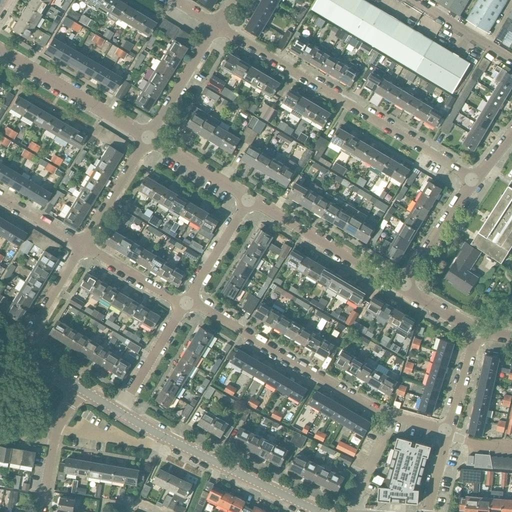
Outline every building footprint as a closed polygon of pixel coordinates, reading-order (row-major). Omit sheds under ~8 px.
[(40,0),(29,0),(26,6),(40,16),(47,4),(40,0)] [(70,2),(65,0),(61,8),(65,10),(70,2)] [(88,0),(86,4),(96,10),(97,8),(101,0),(88,0)] [(97,8),(107,14),(108,12),(115,0),(101,0),(97,8)] [(107,14),(106,15),(110,17),(110,18),(115,21),(117,17),(118,18),(126,5),(117,0),(115,0),(108,12),(107,14)] [(272,12),(279,1),(277,0),(263,0),(260,6),(272,12)] [(366,17),(372,5),(363,0),(317,0),(312,9),(354,35),(366,16),(366,17)] [(460,16),(469,0),(439,0),(438,3),(460,16)] [(478,0),(466,20),(488,33),(507,0),(478,0)] [(118,18),(115,23),(124,29),(127,23),(128,23),(135,11),(126,5),(118,18)] [(390,16),(372,5),(366,17),(383,27),(390,16)] [(33,27),(40,16),(26,6),(19,18),(33,27)] [(265,24),(272,12),(260,6),(253,17),(265,24)] [(299,12),(304,15),(308,9),(303,6),(299,12)] [(74,10),(70,7),(66,14),(67,14),(66,15),(77,21),(80,15),(73,11),(74,10)] [(128,23),(137,29),(145,17),(135,11),(128,23)] [(304,15),(299,12),(295,18),(300,21),(304,15)] [(52,23),(56,25),(61,17),(57,15),(52,23)] [(90,19),(87,17),(82,15),(78,22),(86,26),(90,19)] [(354,35),(395,59),(412,29),(390,16),(383,27),(366,17),(366,16),(354,35)] [(511,21),(511,18),(508,16),(502,27),(507,30),(511,21)] [(65,17),(62,23),(73,30),(77,24),(65,17)] [(145,17),(137,29),(147,35),(155,23),(145,17)] [(265,24),(253,17),(246,29),(258,36),(265,24)] [(33,27),(19,18),(12,29),(26,38),(33,27)] [(161,32),(168,21),(162,18),(156,29),(161,32)] [(96,23),(90,19),(86,26),(93,30),(96,23)] [(161,32),(166,36),(173,25),(168,21),(161,32)] [(56,25),(52,23),(47,31),(52,33),(56,25)] [(77,24),(73,30),(77,33),(81,26),(77,24)] [(166,36),(172,39),(178,28),(173,25),(166,36)] [(507,30),(502,27),(496,38),(503,42),(509,31),(507,30)] [(172,39),(173,40),(182,46),(189,35),(178,28),(172,39)] [(433,41),(412,29),(395,59),(415,71),(433,41)] [(284,36),(289,39),(293,33),(287,30),(284,36)] [(308,43),(309,41),(305,38),(300,35),(300,34),(297,32),(294,37),(297,39),(290,50),(300,56),(308,43)] [(49,37),(44,33),(37,44),(43,47),(49,37)] [(96,43),(99,37),(95,35),(91,41),(96,43)] [(289,39),(284,36),(277,47),(283,50),(289,39)] [(99,37),(96,43),(100,46),(104,40),(99,37)] [(57,56),(64,45),(52,38),(45,50),(57,56)] [(173,40),(166,50),(180,58),(186,48),(182,46),(173,40)] [(433,41),(415,71),(452,93),(470,63),(433,41)] [(318,49),(308,43),(300,56),(310,62),(318,49)] [(362,43),(358,50),(362,52),(362,51),(369,55),(365,61),(370,64),(377,52),(372,49),(365,45),(362,43)] [(75,52),(64,45),(57,56),(68,63),(75,52)] [(318,49),(310,62),(320,68),(328,55),(330,51),(320,45),(318,49)] [(118,57),(122,51),(118,48),(114,54),(118,57)] [(166,50),(160,60),(173,69),(180,58),(166,50)] [(122,51),(118,57),(123,60),(127,53),(122,51)] [(68,63),(80,70),(87,58),(75,52),(68,63)] [(377,52),(370,64),(375,67),(383,55),(377,52)] [(232,72),(240,59),(229,53),(222,66),(232,72)] [(320,68),(330,74),(338,61),(328,55),(320,68)] [(477,68),(483,71),(484,72),(490,62),(484,57),(477,68)] [(80,70),(91,77),(98,65),(87,58),(80,70)] [(250,65),(240,59),(232,72),(242,78),(250,65)] [(167,79),(173,69),(160,60),(153,71),(167,79)] [(330,74),(340,80),(348,67),(338,61),(330,74)] [(348,67),(340,80),(350,86),(359,71),(356,69),(358,66),(350,62),(348,67)] [(375,92),(383,79),(386,73),(375,67),(370,64),(362,78),(367,81),(365,85),(375,92)] [(91,77),(103,83),(109,72),(98,65),(91,77)] [(242,78),(252,84),(260,71),(250,65),(242,78)] [(496,79),(500,81),(511,88),(511,86),(511,74),(510,73),(497,65),(490,76),(495,79),(496,79)] [(482,73),(477,70),(471,79),(476,82),(482,73)] [(161,89),(167,79),(153,71),(147,81),(161,89)] [(252,84),(262,90),(270,77),(260,71),(252,84)] [(109,72),(103,83),(114,90),(121,79),(109,72)] [(270,77),(262,90),(272,96),(280,83),(270,77)] [(393,85),(383,79),(375,92),(385,97),(393,85)] [(471,90),(476,82),(471,79),(466,87),(471,90)] [(128,83),(124,81),(117,92),(123,95),(130,84),(128,83)] [(155,99),(161,89),(147,81),(141,91),(155,99)] [(220,93),(223,87),(213,81),(209,87),(220,93)] [(500,81),(494,92),(505,99),(511,88),(500,81)] [(429,92),(433,85),(429,83),(425,89),(429,92)] [(402,90),(393,85),(385,97),(395,103),(402,90)] [(204,87),(201,93),(216,102),(220,97),(204,87)] [(301,95),(290,89),(283,103),(280,107),(291,113),(301,95)] [(138,96),(134,102),(148,111),(155,99),(141,91),(139,90),(136,94),(138,96)] [(413,96),(402,90),(395,103),(405,109),(413,96)] [(469,94),(464,91),(459,99),(464,102),(469,94)] [(1,103),(7,106),(14,96),(8,92),(1,103)] [(494,92),(488,102),(499,109),(505,99),(494,92)] [(311,102),(301,95),(291,113),(301,119),(303,115),(311,102)] [(452,97),(450,95),(444,104),(451,109),(456,100),(452,97)] [(22,115),(29,103),(17,96),(10,108),(22,115)] [(423,102),(413,96),(405,109),(415,115),(423,102)] [(464,102),(459,99),(454,108),(459,111),(464,102)] [(228,108),(231,103),(225,100),(222,104),(228,108)] [(303,115),(313,120),(321,108),(311,102),(303,115)] [(432,108),(423,102),(415,115),(425,121),(432,108)] [(488,102),(482,112),(493,119),(499,109),(488,102)] [(22,115),(33,122),(40,110),(29,103),(22,115)] [(231,103),(228,108),(234,111),(237,107),(231,103)] [(265,120),(272,108),(265,104),(260,111),(263,113),(260,117),(265,120)] [(190,112),(186,118),(190,121),(186,127),(198,134),(209,115),(204,112),(194,106),(190,112)] [(272,108),(265,120),(270,123),(277,111),(272,108)] [(321,108),(313,120),(323,126),(331,114),(321,108)] [(432,108),(425,121),(435,127),(443,114),(432,108)] [(33,122),(44,128),(51,116),(40,110),(33,122)] [(447,120),(454,124),(452,123),(457,114),(452,111),(447,120)] [(482,112),(475,123),(487,130),(493,119),(482,112)] [(198,134),(209,140),(218,126),(220,122),(209,115),(198,134)] [(44,128),(56,135),(63,123),(51,116),(44,128)] [(253,116),(241,137),(247,140),(259,120),(253,116)] [(259,120),(247,140),(252,144),(264,123),(259,120)] [(454,124),(447,120),(440,130),(447,135),(454,124)] [(56,135),(67,142),(74,130),(63,123),(56,135)] [(481,140),(487,130),(475,123),(469,133),(481,140)] [(95,138),(96,139),(103,128),(98,125),(91,135),(95,138)] [(209,140),(220,147),(229,133),(218,126),(209,140)] [(9,137),(13,130),(8,128),(4,134),(9,137)] [(108,131),(103,128),(96,139),(102,142),(108,131)] [(342,147),(350,134),(339,128),(332,141),(342,147)] [(283,140),(286,136),(275,129),(272,134),(277,137),(283,140)] [(74,130),(67,142),(79,148),(86,137),(74,130)] [(114,134),(108,131),(102,142),(104,143),(107,145),(114,134)] [(229,133),(220,147),(232,154),(240,139),(229,133)] [(481,140),(469,133),(463,144),(474,150),(481,140)] [(119,138),(114,134),(107,145),(112,148),(119,138)] [(342,147),(352,153),(360,140),(350,134),(342,147)] [(286,136),(283,140),(290,144),(292,140),(286,136)] [(317,151),(325,139),(319,136),(312,148),(317,151)] [(124,141),(119,138),(112,148),(118,152),(124,141)] [(325,139),(317,151),(318,151),(313,159),(330,168),(332,164),(320,158),(329,142),(325,139)] [(352,153),(362,159),(370,146),(360,140),(352,153)] [(105,150),(102,156),(115,164),(121,154),(118,152),(112,148),(107,145),(104,143),(101,148),(105,150)] [(35,144),(31,150),(36,153),(40,147),(35,144)] [(250,145),(241,160),(253,166),(261,152),(251,146),(250,145)] [(362,159),(372,165),(380,152),(370,146),(362,159)] [(310,158),(314,153),(308,149),(307,148),(297,165),(303,168),(307,161),(308,162),(310,158)] [(273,159),(261,152),(253,166),(264,173),(273,159)] [(390,158),(380,152),(372,165),(382,171),(390,158)] [(82,159),(82,158),(78,156),(74,162),(78,165),(80,162),(82,159)] [(109,175),(115,164),(102,156),(95,166),(109,175)] [(400,164),(390,158),(382,171),(392,177),(400,164)] [(284,165),(273,159),(264,173),(275,180),(284,165)] [(331,169),(339,173),(343,167),(335,162),(331,169)] [(318,171),(321,166),(315,163),(312,167),(318,171)] [(400,164),(392,177),(402,183),(410,170),(400,164)] [(284,165),(275,180),(287,186),(295,172),(284,165)] [(103,185),(109,175),(95,166),(89,177),(103,185)] [(321,166),(318,171),(325,175),(327,170),(321,166)] [(16,174),(5,167),(0,174),(0,179),(9,185),(16,174)] [(406,182),(411,185),(418,175),(412,172),(406,182)] [(28,181),(16,174),(9,185),(21,192),(28,181)] [(157,183),(147,176),(139,190),(149,196),(157,183)] [(288,196),(299,203),(308,189),(302,185),(305,179),(300,176),(296,182),(288,196)] [(341,184),(343,180),(337,176),(335,180),(341,184)] [(96,195),(103,185),(89,177),(83,187),(96,195)] [(343,180),(341,184),(347,188),(350,183),(343,180)] [(39,187),(28,181),(21,192),(32,199),(39,187)] [(511,243),(511,181),(484,225),(511,243)] [(422,192),(435,200),(441,189),(429,182),(422,192)] [(167,189),(157,183),(149,196),(159,202),(167,189)] [(380,197),(383,191),(373,185),(369,192),(376,196),(376,195),(380,197)] [(400,193),(404,195),(408,189),(404,186),(400,193)] [(39,187),(32,199),(44,206),(51,194),(39,187)] [(90,206),(96,195),(83,187),(76,197),(90,206)] [(178,195),(167,189),(159,202),(169,209),(178,195)] [(319,195),(308,189),(299,203),(310,210),(319,195)] [(53,197),(57,200),(59,197),(61,199),(64,195),(57,191),(53,197)] [(429,210),(435,200),(422,192),(416,202),(429,210)] [(323,198),(319,195),(310,210),(322,216),(333,197),(326,193),(323,198)] [(366,193),(363,197),(369,201),(372,197),(366,193)] [(169,209),(180,215),(188,201),(178,195),(169,209)] [(84,216),(90,206),(76,197),(70,208),(84,216)] [(322,216),(333,223),(341,208),(344,203),(333,197),(322,216)] [(180,215),(190,221),(198,207),(188,201),(180,215)] [(423,220),(429,210),(416,202),(410,213),(423,220)] [(382,203),(379,207),(386,211),(388,206),(382,203)] [(141,210),(131,204),(127,209),(138,215),(141,210)] [(190,221),(200,227),(209,213),(198,207),(190,221)] [(388,213),(392,216),(396,209),(392,207),(388,213)] [(84,216),(70,208),(64,218),(77,226),(84,216)] [(352,215),(341,208),(333,223),(344,230),(352,215)] [(134,222),(136,218),(126,212),(123,217),(133,223),(134,222)] [(209,213),(200,227),(211,233),(219,219),(209,213)] [(417,231),(423,220),(410,213),(404,223),(417,231)] [(363,222),(352,215),(344,230),(355,236),(363,222)] [(14,228),(3,221),(0,226),(0,234),(8,239),(14,228)] [(363,222),(355,236),(366,243),(375,228),(363,222)] [(411,241),(417,231),(404,223),(398,233),(411,241)] [(501,263),(511,246),(511,243),(484,225),(471,244),(501,263)] [(14,228),(8,239),(19,246),(26,235),(14,228)] [(379,228),(376,234),(389,242),(391,239),(386,237),(386,236),(381,234),(383,230),(379,228)] [(253,240),(266,248),(276,254),(284,259),(291,248),(284,243),(280,249),(270,242),(273,237),(260,229),(253,240)] [(39,233),(33,230),(31,234),(27,240),(32,244),(39,233)] [(124,237),(113,231),(106,244),(116,250),(124,237)] [(44,236),(39,233),(32,244),(33,244),(38,247),(44,236)] [(405,251),(411,241),(398,233),(392,243),(405,251)] [(372,240),(376,243),(380,237),(389,242),(376,234),(372,240)] [(38,247),(43,250),(50,240),(44,236),(38,247)] [(116,250),(127,256),(134,243),(124,237),(116,250)] [(24,245),(20,251),(24,253),(23,254),(26,255),(33,244),(32,244),(27,240),(24,245)] [(55,243),(50,240),(43,250),(44,251),(48,254),(55,243)] [(192,240),(189,246),(199,252),(203,246),(192,240)] [(253,240),(247,250),(260,258),(266,248),(253,240)] [(54,257),(60,246),(55,243),(48,254),(54,257)] [(145,249),(134,243),(127,256),(137,262),(145,249)] [(405,251),(392,243),(385,254),(398,262),(405,251)] [(446,278),(454,283),(453,285),(460,289),(462,286),(469,290),(477,278),(468,272),(480,252),(468,244),(446,278)] [(198,254),(187,248),(184,253),(194,260),(198,254)] [(155,255),(145,249),(137,262),(147,268),(155,255)] [(296,269),(304,255),(294,249),(286,263),(296,269)] [(247,250),(241,261),(254,269),(260,258),(247,250)] [(44,251),(37,261),(51,270),(57,259),(54,257),(48,254),(44,251)] [(278,269),(284,259),(276,254),(274,258),(278,261),(274,267),(278,269)] [(147,268),(157,274),(165,261),(155,255),(147,268)] [(315,261),(304,255),(296,269),(307,275),(315,261)] [(37,261),(31,271),(44,280),(51,270),(37,261)] [(157,274),(168,280),(176,267),(165,261),(157,274)] [(241,261),(235,271),(247,279),(254,269),(241,261)] [(325,267),(315,261),(307,275),(317,281),(325,267)] [(176,267),(168,280),(178,287),(186,274),(176,267)] [(268,277),(272,280),(275,273),(278,269),(274,267),(268,277)] [(335,273),(325,267),(317,281),(327,287),(335,273)] [(38,290),(44,280),(31,271),(25,282),(38,290)] [(241,289),(247,279),(235,271),(228,281),(241,289)] [(87,273),(85,278),(80,286),(90,292),(98,280),(87,273)] [(327,287),(338,293),(346,280),(335,273),(327,287)] [(272,280),(268,277),(264,284),(262,287),(266,290),(268,286),(272,280)] [(32,300),(34,296),(38,290),(25,282),(20,279),(14,289),(18,292),(32,300)] [(90,292),(100,298),(108,286),(98,280),(90,292)] [(338,293),(348,299),(356,286),(346,280),(338,293)] [(235,299),(236,296),(241,289),(228,281),(222,292),(235,299)] [(100,298),(111,305),(119,292),(108,286),(100,298)] [(356,286),(348,299),(359,306),(367,292),(356,286)] [(255,298),(259,300),(263,294),(266,290),(262,287),(255,298)] [(293,296),(282,290),(280,294),(290,300),(293,296)] [(26,310),(32,300),(18,292),(12,302),(26,310)] [(111,305),(121,311),(129,298),(119,292),(111,305)] [(259,300),(255,298),(254,297),(250,295),(249,297),(246,301),(247,302),(243,309),(251,314),(259,300)] [(376,315),(384,302),(374,296),(366,309),(376,315)] [(83,303),(73,297),(70,302),(80,309),(83,303)] [(139,304),(129,298),(121,311),(131,317),(139,304)] [(26,310),(12,302),(5,313),(19,321),(26,310)] [(303,302),(301,306),(308,310),(310,306),(303,302)] [(395,308),(384,302),(376,315),(387,321),(395,308)] [(264,321),(271,309),(261,303),(253,315),(264,321)] [(150,310),(139,304),(131,317),(142,323),(150,310)] [(271,309),(264,321),(274,328),(282,315),(284,310),(274,304),(271,309)] [(387,321),(397,327),(405,314),(395,308),(387,321)] [(93,311),(90,315),(97,318),(101,321),(104,316),(94,309),(93,311)] [(150,310),(142,323),(152,329),(156,324),(158,325),(162,318),(160,317),(160,316),(150,310)] [(345,323),(351,326),(359,314),(352,310),(345,323)] [(324,314),(321,318),(328,322),(331,318),(324,314)] [(397,327),(395,331),(406,337),(406,336),(411,339),(416,323),(415,322),(416,320),(405,314),(397,327)] [(274,328),(285,334),(292,321),(282,315),(274,328)] [(69,327),(58,321),(50,334),(61,341),(69,327)] [(285,334),(295,340),(303,327),(292,321),(285,334)] [(339,323),(337,327),(343,331),(345,327),(339,323)] [(79,333),(69,327),(61,341),(71,347),(79,333)] [(206,345),(213,335),(200,327),(194,338),(206,345)] [(295,340),(305,346),(313,333),(303,327),(295,340)] [(89,339),(79,333),(71,347),(81,353),(89,339)] [(305,346),(316,352),(323,339),(313,333),(305,346)] [(200,356),(206,345),(194,338),(188,348),(200,356)] [(364,338),(362,342),(373,349),(375,344),(364,338)] [(100,345),(89,339),(81,353),(91,359),(100,345)] [(333,358),(339,348),(323,339),(316,352),(326,358),(328,355),(333,358)] [(437,351),(450,355),(454,343),(441,339),(437,351)] [(130,342),(127,347),(137,354),(140,348),(130,342)] [(383,355),(386,351),(375,344),(373,349),(383,355)] [(110,352),(100,345),(91,359),(102,365),(110,352)] [(194,366),(200,356),(188,348),(181,358),(194,366)] [(250,356),(239,349),(238,349),(231,361),(243,368),(250,356)] [(346,370),(354,356),(343,350),(335,363),(346,370)] [(446,367),(450,355),(437,351),(434,363),(446,367)] [(120,358),(110,352),(102,365),(112,372),(120,358)] [(483,368),(496,371),(499,358),(486,355),(483,368)] [(243,368),(254,375),(261,363),(250,356),(243,368)] [(365,363),(354,356),(346,370),(357,376),(365,363)] [(120,358),(112,372),(122,378),(131,364),(120,358)] [(188,376),(194,366),(181,358),(175,369),(188,376)] [(254,375),(266,381),(273,369),(261,363),(254,375)] [(357,376),(368,382),(375,369),(365,363),(357,376)] [(443,378),(446,367),(434,363),(430,374),(443,378)] [(483,368),(480,381),(493,384),(496,371),(483,368)] [(181,387),(188,376),(175,369),(169,379),(181,387)] [(266,381),(277,388),(284,376),(273,369),(266,381)] [(368,382),(379,389),(386,375),(375,369),(368,382)] [(439,390),(443,378),(430,374),(426,386),(439,390)] [(386,375),(379,389),(389,395),(397,381),(386,375)] [(296,383),(284,376),(277,388),(289,395),(296,383)] [(169,379),(163,389),(175,397),(181,387),(169,379)] [(480,381),(477,394),(490,397),(493,384),(480,381)] [(307,390),(296,383),(289,395),(300,401),(307,390)] [(204,396),(209,399),(215,389),(210,386),(204,396)] [(435,402),(439,390),(426,386),(423,397),(435,402)] [(175,397),(163,389),(156,400),(169,407),(175,397)] [(320,410),(327,397),(316,391),(309,403),(320,410)] [(488,410),(490,397),(477,394),(474,407),(488,410)] [(320,410),(331,416),(338,404),(327,397),(320,410)] [(435,402),(423,397),(419,409),(432,413),(435,402)] [(189,405),(193,408),(197,401),(194,398),(189,405)] [(193,408),(189,405),(188,404),(182,415),(187,418),(193,408)] [(349,410),(338,404),(331,416),(342,422),(349,410)] [(249,414),(251,410),(245,407),(239,419),(245,422),(249,414)] [(474,407),(471,420),(485,423),(488,410),(474,407)] [(209,431),(217,417),(206,410),(198,424),(209,431)] [(360,416),(349,410),(342,422),(353,429),(360,416)] [(364,435),(371,423),(360,416),(353,429),(364,435)] [(217,417),(209,431),(221,438),(229,423),(217,417)] [(485,423),(471,420),(468,433),(482,436),(485,423)] [(245,448),(252,433),(240,427),(233,443),(241,446),(241,445),(245,448)] [(295,447),(301,434),(296,431),(289,444),(295,447)] [(320,440),(323,433),(317,431),(314,437),(320,440)] [(264,439),(252,433),(245,448),(249,450),(249,451),(256,454),(264,439)] [(323,433),(320,440),(332,446),(335,439),(323,433)] [(301,434),(295,447),(301,449),(307,437),(301,434)] [(428,457),(432,446),(417,442),(417,443),(412,441),(413,441),(397,437),(395,448),(385,487),(379,486),(378,500),(391,501),(406,502),(406,503),(418,503),(419,490),(419,489),(422,477),(423,473),(427,457),(428,457)] [(276,444),(264,439),(256,454),(264,458),(265,457),(269,459),(276,444)] [(343,451),(346,444),(339,441),(336,447),(343,451)] [(276,444),(269,459),(273,461),(272,462),(280,466),(288,450),(276,444)] [(346,444),(343,451),(354,456),(357,450),(346,444)] [(11,448),(0,445),(0,461),(8,463),(11,448)] [(22,450),(11,448),(8,463),(20,465),(22,450)] [(34,452),(22,450),(20,465),(32,467),(34,452)] [(350,464),(353,459),(341,454),(339,459),(350,464)] [(493,469),(491,457),(490,457),(490,455),(475,454),(474,467),(493,469)] [(301,475),(308,461),(296,455),(289,471),(297,474),(297,473),(301,475)] [(491,457),(493,469),(500,469),(497,457),(497,455),(491,457)] [(497,457),(500,469),(506,470),(504,457),(503,456),(497,457)] [(66,473),(77,475),(80,460),(67,458),(66,465),(61,464),(59,480),(64,481),(66,473)] [(77,475),(89,477),(91,462),(80,460),(77,475)] [(320,466),(308,461),(301,475),(306,477),(305,478),(313,482),(320,466)] [(89,477),(100,479),(103,464),(91,462),(89,477)] [(100,479),(113,481),(115,466),(103,464),(100,479)] [(113,481),(124,483),(127,468),(115,466),(113,481)] [(332,471),(320,466),(313,482),(320,485),(321,484),(325,486),(332,471)] [(143,471),(127,468),(124,483),(136,486),(137,479),(142,480),(143,471)] [(164,487),(170,474),(159,469),(153,482),(164,487)] [(477,511),(479,497),(480,484),(481,471),(474,470),(460,469),(459,482),(473,483),(472,497),(467,496),(466,498),(461,498),(460,510),(465,510),(465,511),(477,511)] [(332,471),(325,486),(329,488),(329,489),(336,493),(344,477),(332,471)] [(181,480),(170,474),(164,487),(175,492),(181,480)] [(173,498),(168,507),(174,510),(177,505),(178,501),(183,503),(186,498),(189,500),(193,491),(190,489),(192,485),(181,480),(175,492),(173,498)] [(140,495),(141,496),(146,498),(150,489),(144,486),(140,495)] [(203,490),(197,504),(203,507),(207,499),(218,504),(224,492),(213,486),(209,493),(203,490)] [(13,505),(15,505),(16,499),(12,498),(13,492),(10,491),(7,508),(12,509),(13,505)] [(218,504),(228,510),(234,497),(224,492),(218,504)] [(168,507),(173,498),(167,495),(162,504),(157,502),(155,505),(161,508),(162,505),(168,507)] [(58,509),(73,511),(75,500),(61,497),(58,509)] [(228,510),(233,511),(240,511),(244,506),(246,502),(234,497),(228,510)] [(477,511),(489,511),(491,498),(479,497),(477,511)] [(489,511),(501,511),(503,499),(491,498),(489,511)] [(501,511),(511,511),(511,499),(503,499),(501,511)]
